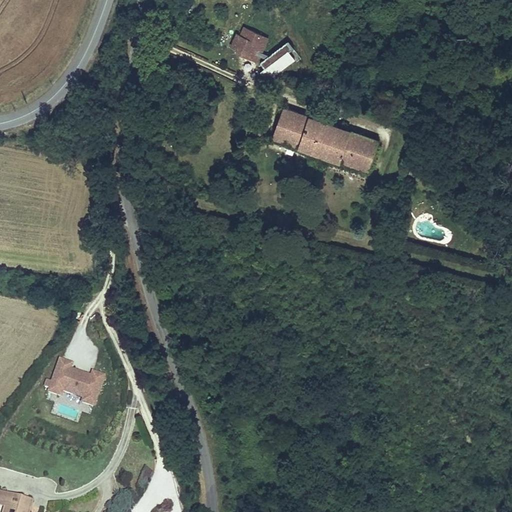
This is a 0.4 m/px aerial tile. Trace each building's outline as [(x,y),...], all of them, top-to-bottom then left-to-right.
[(241,36),(247,39),(251,30),(245,27),(241,36)] [(263,35),(251,30),(247,39),(241,36),(238,34),(232,47),(239,49),(242,51),(241,53),(258,61),(264,47),(259,45),(263,35)] [(259,45),(264,47),(268,37),(263,35),(259,45)] [(268,78),(299,59),(288,42),(258,62),(268,78)] [(369,170),(379,140),(283,106),(273,136),(299,145),(313,150),(328,155),(341,160),(369,170)] [(58,358),(51,381),(45,379),(42,391),(96,407),(105,377),(73,367),(74,363),(58,358)] [(0,492),(0,505),(6,507),(4,511),(28,511),(31,502),(0,492)]
